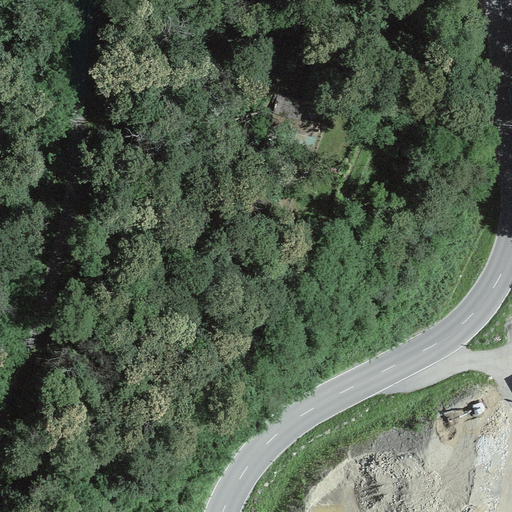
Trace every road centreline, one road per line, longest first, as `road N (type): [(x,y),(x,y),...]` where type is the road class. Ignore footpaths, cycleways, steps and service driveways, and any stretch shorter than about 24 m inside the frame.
road 1 (secondary): [(220,511),(273,438),(465,319),(511,237)]
road 2 (secondary): [(511,133),(501,0)]
